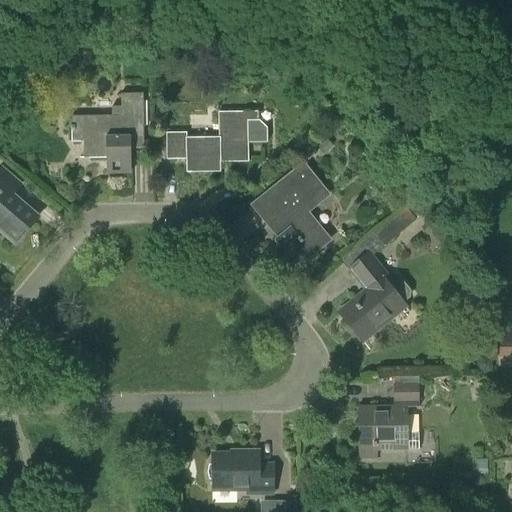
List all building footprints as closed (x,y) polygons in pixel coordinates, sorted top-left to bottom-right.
[(127,131),(141,131),(140,97),(117,97),(118,110),(109,110),(109,123),(93,123),(92,119),(69,120),(69,146),(81,145),(81,161),(104,161),(104,173),(128,173),(127,131)] [(218,113),(218,137),(219,162),(248,162),(247,143),(267,143),(266,128),(258,121),(257,121),(257,112),(218,113)] [(220,172),(219,162),(218,137),(186,138),(186,133),(166,133),(166,160),(186,160),(186,173),(220,172)] [(319,146),(325,152),(332,145),(327,139),(319,146)] [(302,154),(307,160),(318,151),(314,145),(302,154)] [(326,193),(302,165),(252,206),(268,225),(271,224),(279,235),(274,240),(278,246),(280,246),(286,242),(289,246),(288,247),(301,264),(313,254),(310,250),(324,238),(303,212),(326,193)] [(0,231),(15,244),(38,217),(12,194),(19,185),(1,169),(0,169),(0,231)] [(405,306),(402,302),(390,288),(383,279),(386,276),(371,257),(416,221),(406,208),(342,259),(367,291),(339,313),(361,341),(405,306)] [(511,347),(497,348),(498,368),(511,367),(511,347)] [(490,369),(490,361),(483,358),(477,362),(477,369),(484,373),(490,369)] [(358,461),(374,461),(374,450),(408,450),(408,408),(419,407),(419,390),(393,390),(394,407),(358,408),(358,461)] [(209,479),(212,479),(212,489),(247,489),(247,494),(273,494),(273,466),(258,466),(258,452),(237,452),(237,456),(212,456),(212,465),(209,465),(208,472),(209,479)] [(472,460),(472,478),(487,478),(487,460),(472,460)] [(296,511),(296,500),(283,500),(283,511),(296,511)]
